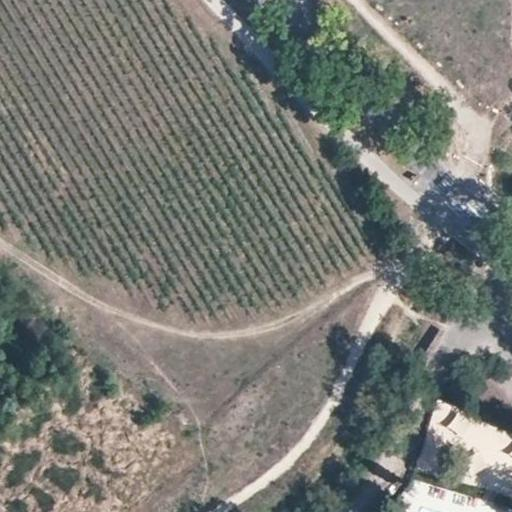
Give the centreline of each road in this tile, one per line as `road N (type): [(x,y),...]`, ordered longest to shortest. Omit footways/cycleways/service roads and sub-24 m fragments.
road 1 (track): [(447,194),(419,280),(359,412),(255,511)]
road 2 (tertiary): [(265,0),(511,254)]
